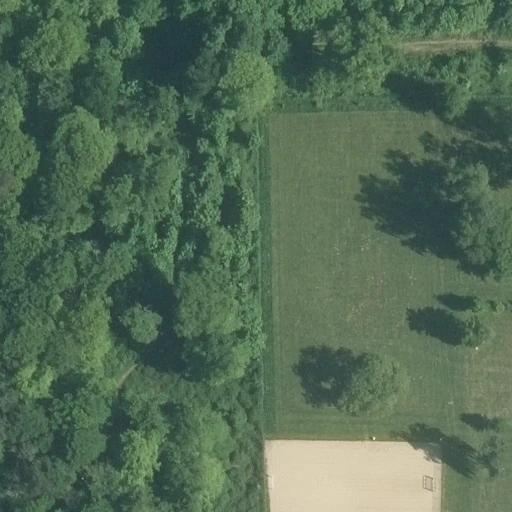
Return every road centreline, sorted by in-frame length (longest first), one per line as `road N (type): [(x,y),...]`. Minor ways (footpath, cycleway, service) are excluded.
road 1 (track): [(511,45),(0,47)]
road 2 (track): [(73,511),(0,348)]
